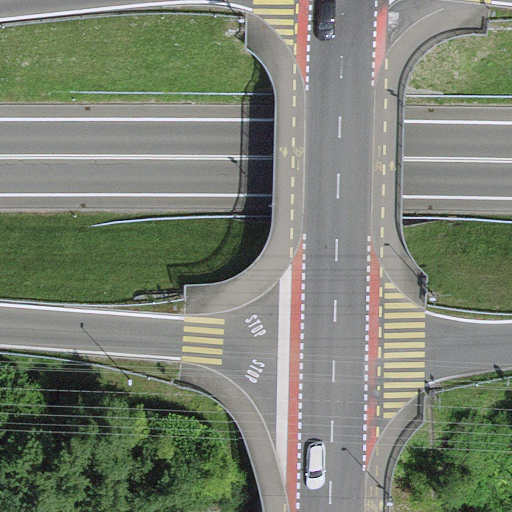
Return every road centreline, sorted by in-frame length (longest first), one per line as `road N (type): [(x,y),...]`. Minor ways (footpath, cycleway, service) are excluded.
road 1 (trunk): [(511,154),(0,155)]
road 2 (trunk): [(0,322),(334,348)]
road 3 (tertiary): [(336,290),(343,0)]
road 4 (trunk): [(334,348),(511,345)]
road 5 (tertiary): [(334,348),(329,511)]
